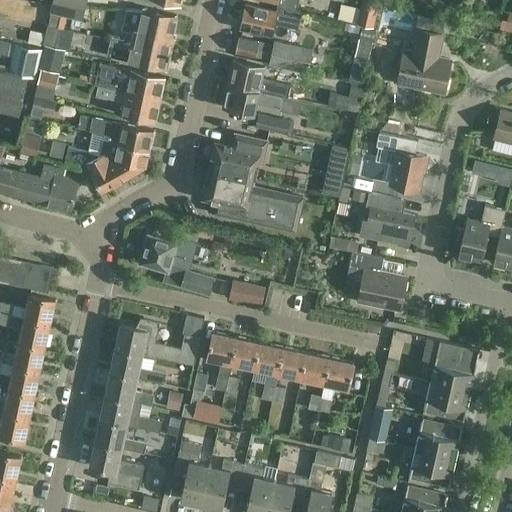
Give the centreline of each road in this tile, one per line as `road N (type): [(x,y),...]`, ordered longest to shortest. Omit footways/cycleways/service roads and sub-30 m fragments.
road 1 (residential): [(511,304),(445,288),(429,265),(456,116),(483,84),(511,70)]
road 2 (residential): [(378,344),(94,287)]
road 3 (residential): [(102,242),(107,219),(176,175),(214,0)]
road 4 (residential): [(44,502),(94,287)]
